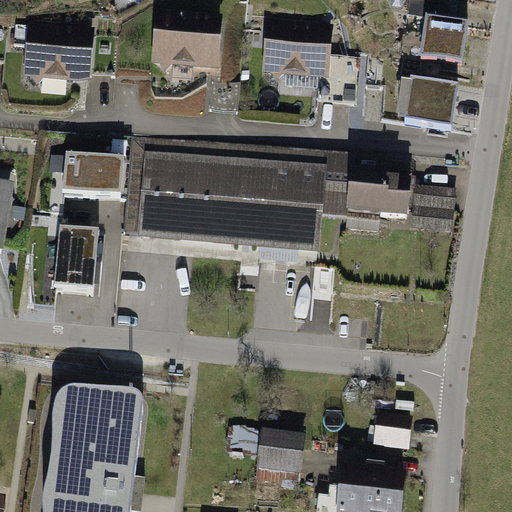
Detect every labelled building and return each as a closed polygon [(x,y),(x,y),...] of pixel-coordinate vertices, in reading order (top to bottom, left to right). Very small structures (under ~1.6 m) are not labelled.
[(217,20),(150,13),(145,69),(212,75),(217,20)] [(332,31),(266,24),(260,76),(326,84),(332,31)] [(462,31),(419,25),(413,68),(455,74),(462,31)] [(88,32),(24,27),(19,87),(83,93),(88,32)] [(418,86),(414,127),(459,131),(463,90),(418,86)] [(322,172),(142,154),(133,245),(313,262),(322,172)] [(68,198),(128,201),(130,162),(57,158),(56,175),(69,176),(68,198)] [(414,182),(342,175),(338,223),(452,233),(456,194),(413,190),(414,182)] [(66,230),(59,293),(98,297),(106,235),(66,230)] [(48,492),(44,504),(45,511),(132,511),(144,410),(142,403),(137,399),(79,395),(69,395),(64,399),(60,405),(57,410),(55,420),(55,436),(55,454),(54,469),(51,483),(48,492)] [(411,428),(374,424),(371,450),(408,454),(411,428)] [(298,480),(304,441),(260,435),(255,474),(298,480)] [(393,511),(397,478),(334,471),(329,511),(393,511)]
